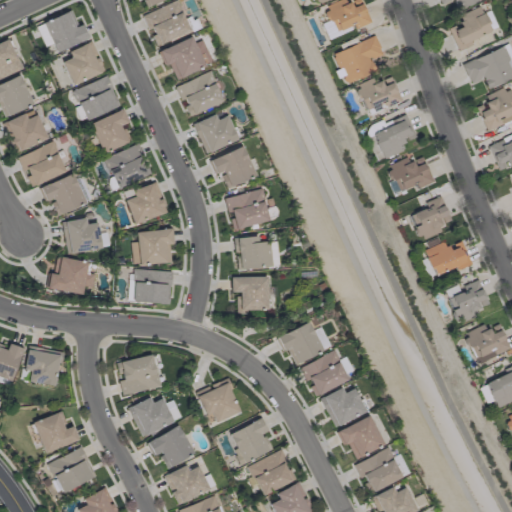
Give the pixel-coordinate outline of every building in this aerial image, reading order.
[(187,30),(174,0),(171,0),(139,14),(152,45),(187,30)] [(326,38),(367,22),(358,0),(349,0),(344,2),(343,0),(335,0),(321,6),(327,21),(320,23),(326,38)] [(435,0),(437,3),(445,0),(451,0),(455,8),(475,0),(435,0)] [(454,50),(470,45),(468,39),(488,32),(479,6),(454,15),(457,25),(446,28),(454,50)] [(84,38),(78,23),(73,25),(67,10),(40,21),(51,51),(84,38)] [(373,71),(368,59),(380,54),(372,35),(330,52),(335,66),(338,65),(345,82),(373,71)] [(155,49),(161,64),(166,62),(172,78),(209,63),(199,39),(191,42),(188,36),(155,49)] [(0,40),(0,76),(18,69),(6,38),(0,40)] [(68,84),(100,71),(88,41),(65,51),(68,57),(59,61),(68,84)] [(511,74),(511,58),(506,44),(459,63),(467,82),(480,77),(484,87),(511,74)] [(172,84),(184,114),(219,102),(207,71),(172,84)] [(0,81),(0,115),(1,116),(29,104),(16,74),(0,81)] [(81,120),(116,105),(103,75),(68,90),(81,120)] [(398,100),(387,75),(375,81),(373,77),(353,86),(365,115),(398,100)] [(511,118),(511,105),(505,87),(483,94),(485,101),(474,105),(482,129),(511,118)] [(98,152),(124,142),(117,125),(124,122),(119,108),(86,122),(98,152)] [(0,121),(0,122),(12,151),(44,138),(34,114),(23,118),(21,113),(0,121)] [(202,153),(234,139),(224,114),(214,118),(211,113),(189,123),(202,153)] [(511,168),(511,127),(499,133),(501,138),(485,145),(496,170),(509,164),(511,169),(511,168)] [(62,171),(49,140),(13,156),(27,186),(62,171)] [(114,188),(145,173),(136,154),(139,153),(134,142),(100,157),(114,188)] [(211,174),(217,171),(224,187),(251,175),(239,145),(205,159),(211,174)] [(383,165),(395,191),(412,183),(414,188),(430,181),(419,156),(406,162),(404,156),(383,165)] [(35,186),(41,201),(47,198),(54,214),(81,203),(69,173),(35,186)] [(129,189),(131,196),(122,199),(129,223),(162,213),(153,181),(129,189)] [(266,219),(258,187),(221,197),(229,229),(266,219)] [(438,231),(436,224),(447,220),(438,195),(423,201),(426,207),(407,214),(417,239),(438,231)] [(98,247),(93,221),(83,223),(82,216),(57,221),(63,253),(98,247)] [(132,231),(133,241),(127,241),(129,264),(166,261),(164,243),(169,243),(168,228),(132,231)] [(267,266),(265,241),(255,241),(255,236),(230,237),(231,251),(233,251),(234,268),(267,266)] [(421,248),(431,276),(467,262),(459,242),(443,248),(441,241),(421,248)] [(88,286),(90,273),(81,272),(83,261),(53,256),(50,273),(44,272),(41,288),(78,293),(79,285),(88,286)] [(166,302),(167,270),(130,269),(129,301),(166,302)] [(264,309),(264,276),(227,276),(227,291),(233,291),(233,313),(243,313),(243,309),(264,309)] [(485,303),(475,278),(441,291),(453,322),(475,313),(474,308),(485,303)] [(292,364),(319,349),(304,320),(273,336),(280,350),(283,348),(292,364)] [(507,348),(496,323),(484,329),(482,322),(460,332),(474,363),(507,348)] [(0,377),(8,380),(19,347),(3,342),(2,345),(0,343),(0,377)] [(20,369),(26,370),(24,381),(51,386),(57,351),(24,345),(20,369)] [(344,379),(330,350),(297,366),(303,379),(305,379),(312,395),(344,379)] [(113,361),(117,379),(115,379),(118,394),(156,386),(148,354),(113,361)] [(492,407),(511,398),(511,366),(481,381),(492,407)] [(236,410),(222,377),(192,391),(202,415),(208,412),(212,421),(236,410)] [(330,426),(362,411),(350,387),(340,392),(338,387),(316,397),(330,426)] [(169,421),(158,397),(148,402),(145,396),(123,407),(137,436),(169,421)] [(163,401),(167,419),(175,417),(170,399),(163,401)] [(511,438),(511,411),(502,416),(511,438)] [(74,440),(69,425),(62,427),(57,412),(29,421),(39,452),(74,440)] [(332,429),(338,445),(345,442),(350,456),(379,445),(368,416),(332,429)] [(263,431),(256,417),(225,432),(239,462),(267,449),(259,433),(263,431)] [(142,441),(150,457),(155,454),(163,468),(190,453),(174,424),(142,441)] [(43,461),(56,492),(91,477),(78,446),(43,461)] [(350,462),(364,493),(399,477),(385,447),(350,462)] [(257,494),(291,479),(277,449),(243,464),(257,494)] [(174,504),(206,488),(194,465),(184,469),(181,464),(159,475),(174,504)] [(272,492),(275,498),(266,503),(270,511),(306,511),(308,511),(294,481),(272,492)] [(402,486),(391,491),(389,486),(367,496),(374,511),(407,511),(413,510),(402,486)] [(79,496),(82,504),(73,508),(75,511),(112,511),(102,487),(79,496)]
